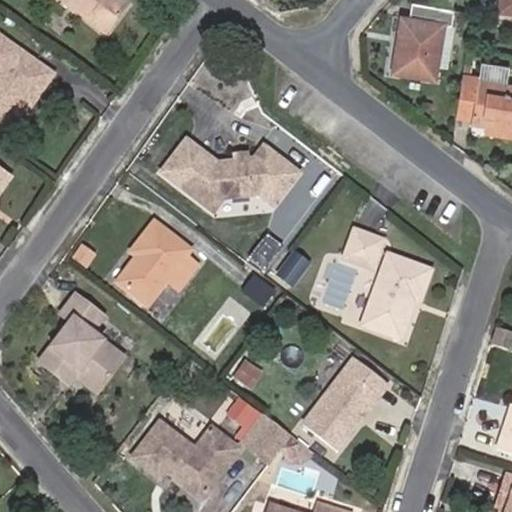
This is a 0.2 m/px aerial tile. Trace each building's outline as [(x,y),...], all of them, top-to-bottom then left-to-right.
[(129,5),(122,0),(60,0),(107,35),(129,5)] [(511,0),(497,0),(495,10),(511,12),(511,0)] [(434,80),(437,64),(436,64),(444,21),(452,22),(454,8),(413,2),(411,15),(403,13),(393,73),(434,80)] [(444,65),(452,22),(444,21),(436,64),(437,64),(444,65)] [(0,132),(5,136),(26,105),(32,109),(55,76),(0,38),(0,132)] [(462,77),(456,115),(472,118),(471,121),(488,124),(511,127),(511,84),(504,84),(507,67),(481,62),(478,79),(462,77)] [(511,127),(488,124),(487,129),(511,133),(511,127)] [(247,166),(235,168),(235,163),(217,166),(185,142),(161,175),(213,214),(223,200),(229,203),(255,200),(256,197),(273,210),(298,176),(261,148),(253,159),(246,160),(247,161),(247,166)] [(247,166),(247,161),(246,160),(246,154),(234,156),(235,163),(235,168),(247,166)] [(0,198),(13,181),(0,171),(0,198)] [(116,283),(146,307),(166,282),(185,258),(190,252),(155,225),(131,255),(140,261),(135,267),(131,264),(116,283)] [(341,258),(374,271),(385,243),(351,230),(341,258)] [(93,256),(80,248),(73,259),(85,268),(93,256)] [(270,257),(258,248),(248,261),(261,270),(270,257)] [(384,257),(357,327),(398,343),(413,303),(419,306),(431,276),(384,257)] [(178,291),(197,267),(185,258),(166,282),(178,291)] [(298,274),(285,264),(276,276),(289,286),(298,274)] [(268,292),(260,286),(254,294),(262,300),(268,292)] [(71,369),(98,390),(120,360),(88,335),(101,318),(71,296),(56,317),(65,324),(34,365),(60,384),(71,369)] [(495,350),(510,354),(511,346),(511,337),(500,334),(495,350)] [(371,413),(390,387),(350,357),(300,425),(340,455),(360,428),(358,418),(360,415),(371,413)] [(93,396),(98,390),(71,369),(60,384),(66,389),(72,381),(93,396)] [(504,435),(499,434),(493,457),(511,462),(511,409),(511,410),(504,435)] [(508,409),(499,434),(504,435),(511,410),(508,409)] [(290,437),(262,415),(240,443),(267,465),(290,437)] [(203,501),(241,451),(211,430),(195,451),(161,425),(134,460),(162,481),(167,475),(203,501)] [(309,459),(311,454),(300,445),(286,450),(291,465),(309,459)] [(511,511),(511,482),(504,480),(500,494),(511,497),(507,511),(511,511)] [(507,511),(511,497),(500,494),(495,509),(500,511),(499,511),(507,511)]
